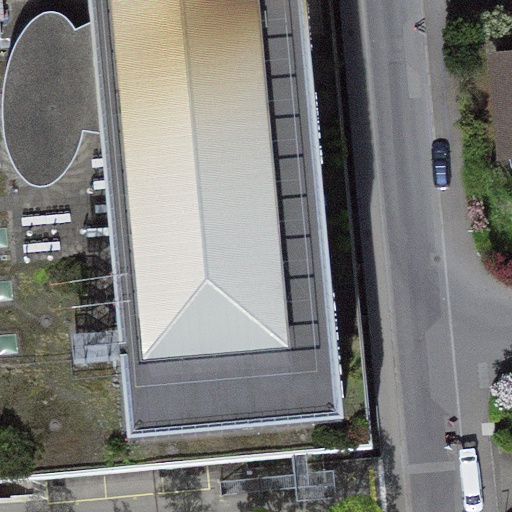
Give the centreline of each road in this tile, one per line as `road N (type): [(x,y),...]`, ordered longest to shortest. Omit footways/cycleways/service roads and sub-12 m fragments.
road 1 (residential): [(390,0),(422,333)]
road 2 (residential): [(422,333),(438,511)]
